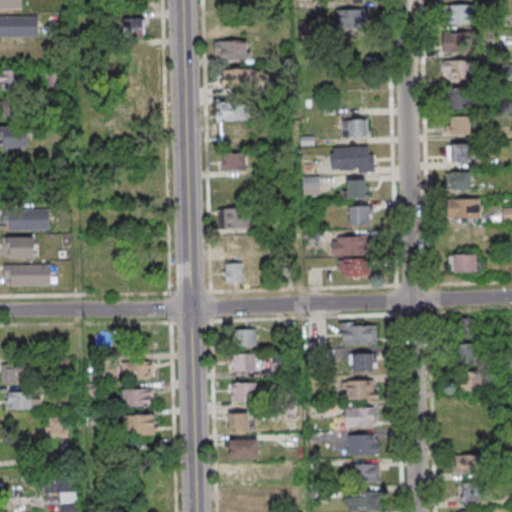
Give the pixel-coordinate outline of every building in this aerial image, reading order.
[(23,0),(23,14),(0,14),(0,0),(23,0)] [(445,5),(445,25),(477,25),(477,5),(445,5)] [(368,30),(368,9),(336,9),(336,30),(368,30)] [(39,41),(0,41),(0,19),(38,19),(39,41)] [(116,19),(116,37),(143,37),(143,19),(116,19)] [(481,54),(481,34),(442,34),(442,54),(481,54)] [(214,59),(249,59),(249,40),(214,40),(214,59)] [(341,42),(341,65),(368,65),(368,42),(341,42)] [(476,81),(476,62),(444,62),(444,81),(476,81)] [(0,69),(0,88),(24,89),(24,69),(0,69)] [(250,69),(220,69),(220,88),(250,88),(250,69)] [(448,91),(448,109),(475,109),(475,91),(448,91)] [(0,100),(0,115),(22,115),(22,101),(0,100)] [(216,120),(247,120),(247,103),(216,103),(216,120)] [(448,116),(448,134),(470,134),(470,116),(448,116)] [(368,119),(341,119),(341,137),(368,137),(368,119)] [(0,146),(27,146),(27,126),(0,126),(0,146)] [(253,128),(220,128),(220,147),(253,147),(253,128)] [(472,161),(472,143),(447,143),(447,161),(472,161)] [(373,146),(331,146),(331,171),(373,171),(373,146)] [(220,153),(220,169),(245,169),(245,153),(220,153)] [(470,171),(446,171),(446,190),(470,190),(470,171)] [(318,177),(305,177),(305,193),(318,193),(318,177)] [(218,179),(218,200),(252,200),(252,179),(218,179)] [(345,179),(345,198),(367,197),(366,179),(345,179)] [(480,218),(480,198),(447,198),(447,218),(480,218)] [(348,224),(369,224),(369,206),(348,206),(348,224)] [(503,222),(511,221),(511,208),(503,209),(503,222)] [(219,227),(248,227),(248,209),(219,209),(219,227)] [(50,234),(10,235),(10,224),(3,224),(3,213),(49,212),(50,234)] [(244,234),(219,234),(219,253),(244,253),(244,234)] [(331,254),(366,254),(366,236),(331,236),(331,254)] [(3,257),(33,257),(33,237),(3,237),(3,257)] [(477,254),(448,254),(448,273),(477,273),(477,254)] [(339,258),(339,275),(370,276),(370,259),(339,258)] [(225,282),(244,282),(244,263),(225,263),(225,282)] [(51,289),(12,290),(12,280),(4,280),(4,268),(51,267),(51,289)] [(376,344),(376,322),(340,322),(340,344),(376,344)] [(256,329),(234,329),(234,348),(256,348),(256,329)] [(455,344),(455,368),(478,367),(478,344),(455,344)] [(351,371),(374,371),(374,353),(351,353),(351,371)] [(231,373),(255,373),(255,354),(231,354),(231,373)] [(151,381),(151,362),(120,362),(120,381),(151,381)] [(27,364),(1,364),(1,383),(27,383),(27,364)] [(483,391),(483,372),(456,372),(456,391),(483,391)] [(345,400),(376,400),(376,381),(345,381),(345,400)] [(231,383),(231,401),(255,401),(255,383),(231,383)] [(121,408),(151,408),(151,389),(121,389),(121,408)] [(32,399),(32,392),(5,392),(5,410),(41,410),(41,399),(32,399)] [(374,426),(374,408),(344,408),(344,426),(374,426)] [(248,413),(227,413),(227,431),(248,431),(248,413)] [(154,436),(154,416),(125,416),(125,436),(154,436)] [(46,418),(46,439),(66,439),(66,418),(46,418)] [(379,434),(348,434),(348,454),(379,454),(379,434)] [(257,458),(257,438),(228,438),(228,458),(257,458)] [(454,472),(480,472),(480,455),(454,455),(454,472)] [(354,482),(379,482),(379,463),(354,463),(354,482)] [(258,467),(225,467),(225,487),(258,487),(258,467)] [(69,492),(69,477),(42,477),(42,492),(69,492)] [(458,499),(481,499),(481,482),(458,482),(458,499)] [(381,509),(381,491),(347,491),(347,509),(381,509)] [(232,511),(261,511),(262,495),(233,495),(232,511)]
